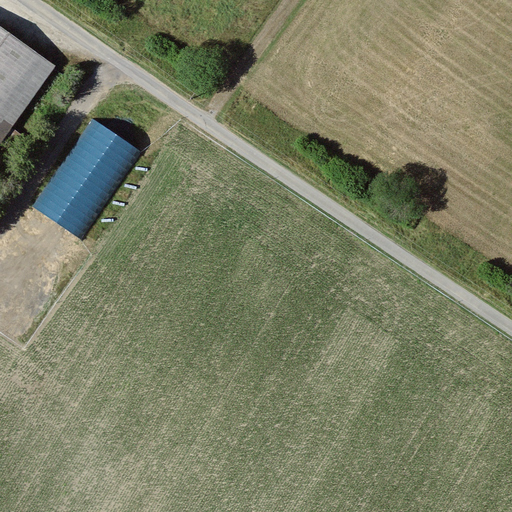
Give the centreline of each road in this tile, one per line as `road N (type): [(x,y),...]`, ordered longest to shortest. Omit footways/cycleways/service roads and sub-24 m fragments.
road 1 (unclassified): [(32,0),(511,329)]
road 2 (track): [(293,0),(205,122)]
